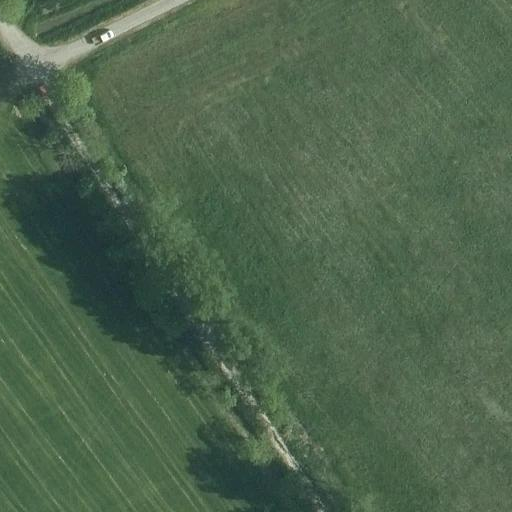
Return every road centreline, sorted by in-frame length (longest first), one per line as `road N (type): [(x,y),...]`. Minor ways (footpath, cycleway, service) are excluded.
road 1 (unclassified): [(38,68),(188,321),(319,511)]
road 2 (unclassified): [(186,0),(38,68)]
